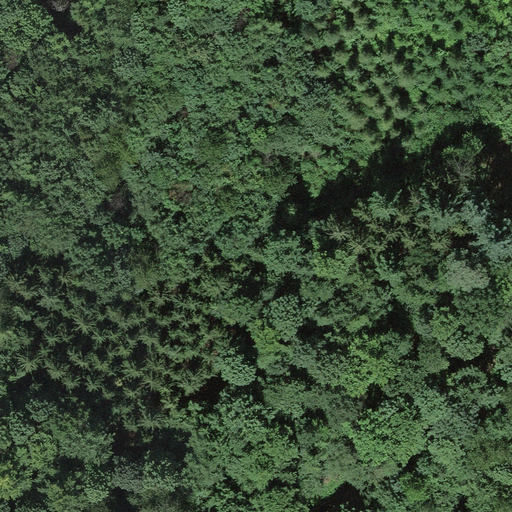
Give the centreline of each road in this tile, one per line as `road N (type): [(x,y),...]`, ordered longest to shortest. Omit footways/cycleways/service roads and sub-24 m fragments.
road 1 (track): [(270,0),(174,93),(85,208),(79,232),(126,263),(382,176),(511,117)]
road 2 (track): [(511,325),(390,470),(312,511)]
